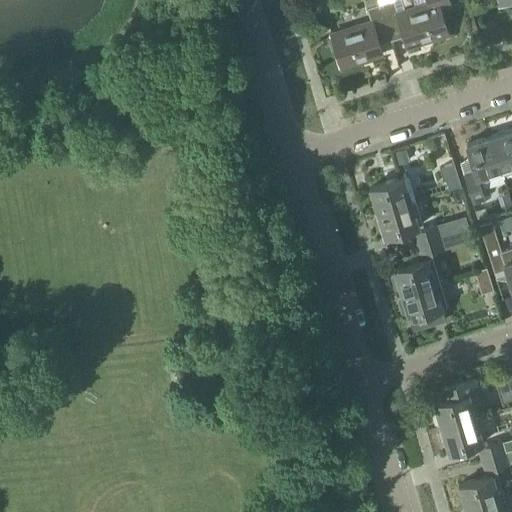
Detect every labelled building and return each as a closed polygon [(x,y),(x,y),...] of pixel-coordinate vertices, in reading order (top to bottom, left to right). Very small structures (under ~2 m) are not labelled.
[(380,7),(377,0),(364,0),(363,0),(367,11),(370,21),(331,33),(341,67),(382,55),(378,43),(390,39),(380,7)] [(380,7),(390,39),(403,35),(407,47),(447,34),(438,4),(447,1),(446,0),(426,0),(427,3),(397,13),(393,3),(380,7)] [(511,126),(489,134),(501,172),(511,168),(511,126)] [(478,179),(501,172),(489,134),(464,141),(474,171),(462,175),(471,204),(484,200),(478,179)] [(446,187),(458,184),(451,161),(439,165),(446,187)] [(383,180),(368,185),(375,209),(413,197),(427,193),(426,192),(425,193),(418,170),(406,173),(384,180),(383,178),(382,179),(383,180)] [(383,233),(420,222),(413,197),(375,209),(376,210),(371,215),(375,229),(382,230),(383,233)] [(491,221),(478,225),(486,250),(493,273),(505,270),(511,293),(511,246),(500,251),(491,221)] [(415,241),(438,234),(435,223),(412,230),(415,241)] [(419,253),(442,246),(438,234),(415,241),(419,253)] [(400,291),(438,279),(431,255),(392,266),(393,269),(388,274),(392,287),(399,289),(400,291)] [(484,265),(473,269),(480,292),(491,288),(484,265)] [(400,310),(406,311),(407,315),(408,314),(412,327),(443,318),(439,305),(445,303),(438,279),(400,291),(400,293),(396,297),(400,310)] [(511,394),(511,369),(503,373),(510,396),(511,394)] [(440,427),(478,416),(475,405),(480,403),(473,378),(444,387),(447,398),(433,403),(434,406),(430,410),(434,423),(439,424),(440,427)] [(478,416),(440,427),(447,451),(485,440),(478,416)] [(479,459),(503,452),(500,441),(476,448),(479,459)] [(483,471),(506,464),(511,462),(511,451),(511,450),(503,453),(503,452),(479,459),(483,471)] [(464,508),(502,497),(495,472),(457,483),(464,508)] [(506,511),(502,497),(464,508),(465,510),(463,511),(506,511)]
